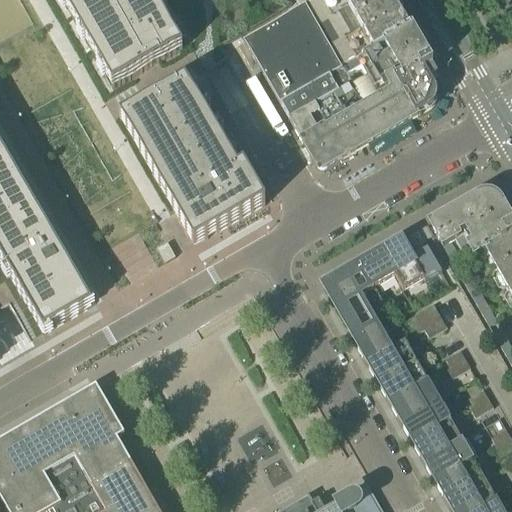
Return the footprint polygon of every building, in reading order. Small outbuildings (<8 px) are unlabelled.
[(150,0),(57,0),(58,1),(60,1),(60,0),(64,0),(69,7),(70,8),(66,11),(64,11),(65,14),(66,13),(71,22),(70,22),(72,24),(77,32),(76,33),(78,35),(79,34),(83,32),(88,40),(89,42),(85,44),(83,45),(85,47),(87,50),(86,50),(88,52),(91,56),(90,56),(91,59),(92,58),(94,63),(95,65),(96,65),(97,68),(98,70),(99,69),(103,67),(108,76),(109,77),(105,80),(105,79),(104,80),(105,83),(106,82),(111,91),(110,91),(111,94),(156,68),(181,53),(150,0)] [(243,44),(279,108),(327,80),(409,34),(389,0),(321,0),(299,12),(243,44)] [(292,0),(299,12),(321,0),(292,0)] [(409,34),(327,80),(337,97),(385,70),(387,72),(420,53),(409,34)] [(420,53),(387,72),(395,88),(416,76),(417,77),(430,70),(420,53)] [(327,80),(279,108),(298,141),(315,171),(316,172),(317,173),(318,174),(320,174),(321,174),(322,174),(324,174),(366,150),(387,138),(407,126),(411,124),(414,122),(395,88),(387,72),(385,70),(337,97),(327,80)] [(416,76),(395,88),(414,122),(416,121),(419,119),(420,119),(421,118),(420,118),(427,114),(427,115),(428,115),(428,114),(430,112),(431,111),(433,109),(434,109),(434,108),(435,106),(435,104),(435,102),(435,100),(436,100),(436,99),(435,99),(435,97),(435,96),(434,94),(433,93),(434,92),(433,91),(432,91),(431,88),(429,85),(434,81),(435,81),(436,80),(436,79),(436,78),(435,78),(434,78),(430,70),(417,77),(416,76)] [(121,119),(118,121),(120,124),(173,216),(177,224),(179,227),(184,235),(186,238),(192,250),(204,243),(215,237),(264,208),(243,171),(234,157),(216,125),(190,80),(184,83),(121,119)] [(0,265),(3,270),(7,268),(13,278),(9,280),(25,309),(36,328),(37,329),(41,336),(42,337),(86,311),(89,310),(90,309),(85,300),(75,283),(63,262),(54,246),(53,245),(53,244),(50,239),(47,241),(41,231),(44,229),(39,221),(5,161),(2,163),(0,159),(0,265)] [(477,201),(460,210),(473,232),(503,215),(499,207),(498,205),(496,203),(494,202),(493,201),(490,200),(488,199),(486,199),(484,199),(482,199),(479,200),(477,201)] [(450,246),(454,243),(473,232),(460,210),(429,228),(442,250),(450,246)] [(484,254),(485,255),(511,239),(511,219),(508,212),(503,215),(473,232),(454,243),(466,264),(484,254)] [(430,240),(425,231),(407,241),(412,251),(430,240)] [(511,239),(485,255),(502,284),(511,278),(511,239)] [(496,326),(450,246),(442,250),(488,331),(496,326)] [(166,248),(157,253),(164,266),(173,261),(166,248)] [(385,257),(383,260),(394,280),(402,295),(423,282),(416,270),(431,261),(428,255),(423,254),(411,261),(403,249),(393,251),(392,250),(383,255),(385,257)] [(394,280),(383,260),(373,263),(372,261),(364,266),(365,268),(363,272),(360,273),(356,276),(347,281),(358,301),(394,280)] [(511,278),(502,284),(511,301),(511,278)] [(358,301),(347,281),(327,292),(331,299),(351,332),(370,321),(358,301)] [(423,314),(431,329),(441,324),(432,309),(423,314)] [(422,335),(423,334),(431,329),(423,314),(413,320),(422,335)] [(412,340),(422,335),(413,320),(404,325),(412,340)] [(363,359),(370,366),(389,354),(370,321),(351,332),(358,346),(358,350),(356,351),(361,360),(363,359)] [(441,324),(431,329),(423,334),(428,343),(446,332),(441,324)] [(511,353),(499,331),(491,336),(511,372),(511,353)] [(374,379),(381,386),(415,366),(403,345),(389,354),(370,366),(370,370),(368,371),(373,380),(374,379)] [(444,364),(449,372),(464,364),(459,355),(444,364)] [(464,364),(449,372),(446,374),(451,383),(469,373),(464,364)] [(386,398),(393,405),(426,385),(415,366),(381,386),(381,390),(379,391),(384,399),(386,398)] [(397,418),(404,425),(438,406),(445,402),(448,400),(436,379),(426,385),(393,405),(393,409),(390,411),(395,419),(397,418)] [(116,443),(122,439),(123,439),(122,436),(111,417),(98,394),(95,390),(95,389),(0,444),(0,505),(4,511),(165,511),(157,498),(150,502),(146,495),(130,468),(116,443)] [(471,409),(468,411),(469,414),(487,403),(482,395),(467,403),(471,409)] [(409,438),(415,445),(449,425),(456,421),(445,402),(438,406),(404,425),(402,430),(407,439),(409,438)] [(487,403),(469,414),(474,422),(492,412),(487,403)] [(420,458),(427,465),(461,446),(470,441),(471,440),(459,419),(456,421),(449,425),(415,445),(413,450),(418,459),(420,458)] [(487,445),(492,454),(510,444),(505,434),(487,445)] [(431,477),(437,483),(438,484),(472,464),(481,459),(470,441),(461,446),(427,465),(427,468),(425,470),(430,478),(431,477)] [(511,446),(510,444),(492,454),(498,463),(511,455),(511,446)] [(472,464),(438,484),(438,488),(436,490),(441,498),(443,497),(450,505),(454,511),(479,511),(494,503),(489,494),(484,485),(494,479),(482,458),(481,459),(472,464)] [(322,511),(317,503),(302,511),(375,511),(374,510),(369,511),(355,511),(356,511),(357,510),(357,509),(357,508),(357,506),(357,505),(356,504),(355,503),(354,502),(353,502),(351,502),(350,502),(347,504),(347,503),(346,504),(334,511),(332,511),(322,511)] [(499,511),(494,503),(479,511),(499,511)]
